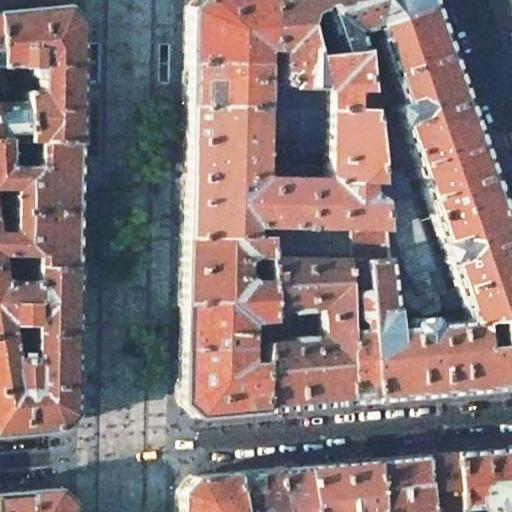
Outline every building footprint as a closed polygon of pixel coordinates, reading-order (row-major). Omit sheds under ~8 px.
[(89,0),(89,44),(172,46),(173,0),(89,0)] [(182,61),(256,61),(256,59),(257,48),(266,48),(266,0),(190,0),(183,8),(182,50),(182,61)] [(320,94),(322,107),(362,108),(358,65),(357,49),(311,54),(301,23),(306,10),(330,3),(346,0),(266,0),(266,48),(277,49),(277,60),(276,77),(283,92),(320,94)] [(346,0),(330,3),(306,10),(301,23),(311,54),(357,49),(358,65),(372,61),(381,58),(397,103),(391,105),(389,108),(395,124),(461,100),(426,0),(346,0)] [(60,6),(0,11),(0,66),(13,66),(23,66),(22,86),(21,91),(19,91),(19,102),(19,140),(73,140),(74,77),(75,20),(60,6)] [(256,61),(182,61),(182,72),(181,104),(256,106),(256,77),(256,61)] [(372,61),(358,65),(362,108),(365,133),(385,127),(381,105),(384,97),(372,61)] [(13,66),(0,66),(0,93),(7,93),(12,86),(13,66)] [(511,247),(461,100),(395,124),(410,167),(440,256),(452,289),(511,268),(511,247)] [(0,139),(19,140),(19,102),(0,102),(0,139)] [(256,106),(181,104),(180,163),(180,169),(256,170),(257,141),(256,106)] [(263,249),(337,250),(339,259),(358,258),(378,256),(372,184),(370,184),(365,133),(362,108),(322,107),(321,142),(321,155),(321,177),(256,176),(256,170),(180,169),(179,235),(263,237),(263,249)] [(385,127),(365,133),(370,184),(372,184),(401,171),(410,167),(395,124),(390,126),(385,127)] [(0,254),(19,255),(30,255),(29,266),(71,265),(72,198),(73,140),(19,140),(0,139),(0,254)] [(372,184),(378,256),(388,306),(394,309),(396,313),(397,314),(399,314),(434,302),(432,296),(442,292),(431,259),(438,257),(430,255),(401,171),(372,184)] [(263,237),(179,235),(178,273),(178,303),(262,299),(263,249),(263,237)] [(343,403),(339,259),(337,250),(263,249),(262,299),(261,323),(260,349),(257,411),(343,403)] [(30,255),(19,255),(19,266),(14,269),(14,279),(29,277),(29,266),(30,255)] [(370,400),(511,386),(511,268),(452,289),(457,305),(463,320),(433,323),(431,318),(429,317),(425,316),(410,317),(407,320),(405,323),(405,325),(390,327),(388,306),(378,256),(358,258),(361,290),(370,400)] [(438,257),(431,259),(442,292),(452,289),(440,256),(438,257)] [(370,400),(361,290),(358,258),(339,259),(343,403),(370,400)] [(29,277),(14,279),(0,278),(0,433),(54,429),(68,413),(69,335),(71,265),(29,266),(29,277)] [(452,289),(442,292),(432,296),(434,302),(435,304),(444,309),(457,305),(452,289)] [(262,299),(178,303),(177,337),(177,347),(234,348),(260,349),(261,323),(262,299)] [(234,348),(177,347),(177,357),(176,403),(191,417),(257,411),(260,349),(234,348)] [(511,511),(511,445),(483,448),(448,451),(451,507),(471,507),(482,511),(511,511)] [(451,511),(451,507),(448,451),(434,453),(419,454),(422,511),(451,511)] [(395,456),(369,459),(371,511),(422,511),(419,454),(395,456)] [(305,500),(307,511),(371,511),(369,459),(336,462),(301,465),(305,500)] [(270,468),(276,511),(307,511),(305,500),(301,465),(287,467),(270,468)] [(228,472),(234,511),(276,511),(270,468),(249,470),(228,472)] [(188,475),(175,491),(174,511),(234,511),(228,472),(188,475)] [(66,511),(66,501),(51,487),(0,491),(0,511),(66,511)]
